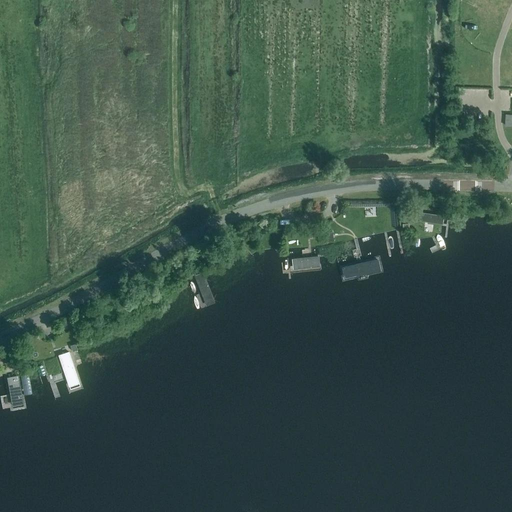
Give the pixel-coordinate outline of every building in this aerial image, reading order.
[(416,222),(446,225),(447,217),(417,213),(416,222)] [(334,241),(332,231),(325,232),(327,242),(334,241)] [(268,277),(277,276),(275,253),(266,254),(268,277)] [(283,275),(321,271),(320,257),(282,261),(283,275)] [(343,283),(383,273),(379,257),(339,267),(343,283)] [(200,309),(215,303),(203,270),(187,276),(200,309)] [(69,393),(83,389),(72,353),(58,357),(69,393)] [(11,410),(24,408),(18,376),(5,379),(11,410)]
